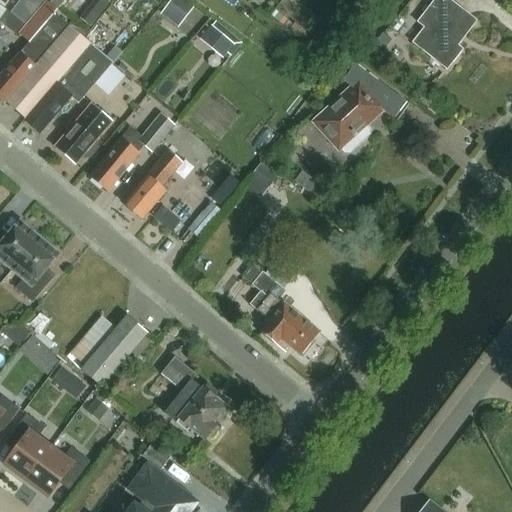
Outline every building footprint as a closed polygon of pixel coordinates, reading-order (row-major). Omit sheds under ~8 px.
[(171,0),(163,11),(180,25),(193,8),(182,0),(171,0)] [(468,38),(478,25),(446,0),(438,0),(418,26),(425,31),(413,47),(430,61),(434,56),(450,69),(463,52),(456,47),(465,35),(468,38)] [(30,44),(0,78),(0,98),(6,103),(8,101),(27,117),(91,44),(55,13),(57,11),(47,3),(20,35),(30,44)] [(18,34),(25,25),(8,12),(1,21),(18,34)] [(200,40),(224,58),(235,45),(212,26),(200,40)] [(27,117),(25,120),(41,133),(72,98),(79,104),(96,85),(112,66),(114,64),(91,44),(27,117)] [(112,66),(96,85),(109,96),(125,77),(112,66)] [(389,118),(401,102),(354,67),(341,83),(350,90),(341,103),(316,124),(338,148),(341,151),(345,151),(365,134),(365,129),(362,126),(362,125),(360,123),(368,115),(376,108),(379,110),(389,118)] [(76,163),(113,121),(93,104),(57,147),(76,163)] [(131,129),(91,176),(108,191),(140,154),(139,152),(143,147),(151,155),(175,127),(160,114),(141,137),(131,129)] [(169,152),(124,204),(128,207),(128,210),(133,214),(136,214),(143,220),(158,203),(161,202),(165,197),(165,194),(167,192),(162,188),(183,163),(169,152)] [(324,204),(331,194),(303,172),(295,181),(324,204)] [(203,236),(234,196),(225,189),(193,228),(203,236)] [(166,203),(157,215),(176,230),(185,218),(166,203)] [(12,270),(39,238),(20,222),(4,240),(0,236),(0,261),(1,260),(12,270)] [(39,238),(12,270),(23,279),(15,288),(32,302),(51,279),(42,272),(58,254),(39,238)] [(270,321),(262,331),(266,334),(265,337),(272,343),(275,342),(287,352),(291,347),(301,356),(303,354),(306,353),(312,346),(311,344),(320,333),(280,300),(286,292),(263,272),(252,285),(261,292),(251,305),(270,321)] [(69,354),(83,366),(81,369),(110,393),(153,342),(146,336),(147,335),(126,316),(115,329),(101,317),(69,354)] [(9,338),(18,327),(6,327),(2,333),(9,338)] [(48,376),(60,363),(50,354),(38,368),(48,376)] [(216,423),(227,409),(214,398),(218,392),(208,384),(203,389),(191,379),(195,374),(175,357),(161,373),(182,391),(164,413),(187,432),(190,427),(205,439),(207,436),(210,439),(218,429),(215,426),(217,424),(216,423)] [(73,378),(63,370),(53,382),(64,390),(73,378)] [(0,431),(3,433),(21,409),(3,396),(0,400),(0,431)] [(108,409),(97,400),(90,409),(101,418),(108,409)] [(27,481),(52,448),(39,438),(46,428),(28,415),(10,439),(20,446),(6,465),(27,481)] [(142,457),(161,471),(172,457),(153,443),(142,457)] [(52,448),(27,481),(49,497),(63,478),(73,485),(91,462),(73,448),(66,458),(52,448)] [(189,511),(197,503),(149,467),(137,483),(149,492),(150,498),(140,511),(136,507),(131,511),(189,511)]
